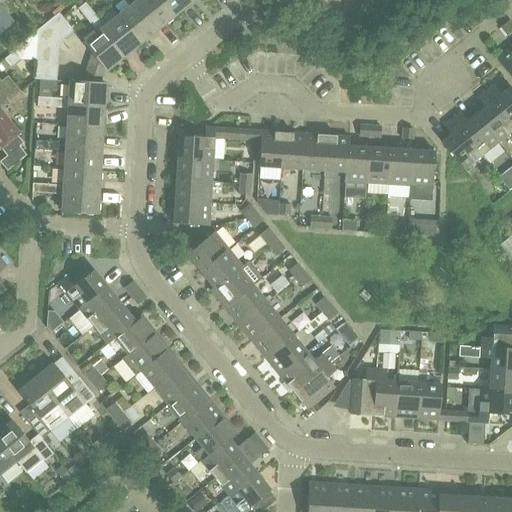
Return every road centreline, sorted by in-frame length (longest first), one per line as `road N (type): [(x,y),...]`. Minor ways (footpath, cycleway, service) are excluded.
road 1 (residential): [(511,10),(447,61),(441,97),(418,116),(317,111),(289,87),(259,85),(218,109),(188,61)]
road 2 (unclassified): [(300,449),(157,290),(138,259),(135,229)]
road 3 (unclassified): [(511,463),(300,449)]
road 4 (unclassified): [(135,229),(138,106),(188,61)]
road 5 (residential): [(0,350),(27,321),(34,226)]
